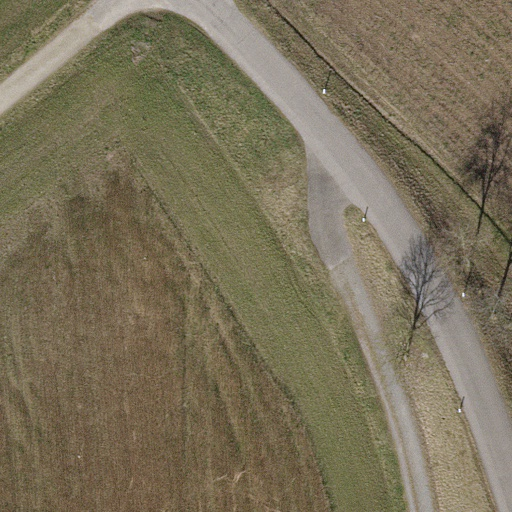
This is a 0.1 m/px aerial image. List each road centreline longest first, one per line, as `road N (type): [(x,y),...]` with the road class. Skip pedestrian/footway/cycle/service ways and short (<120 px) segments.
road 1 (residential): [(206,0),(235,22),(331,143),(462,332),(511,466)]
road 2 (track): [(331,143),(334,241),(413,447),(426,511)]
road 3 (track): [(0,107),(131,0)]
